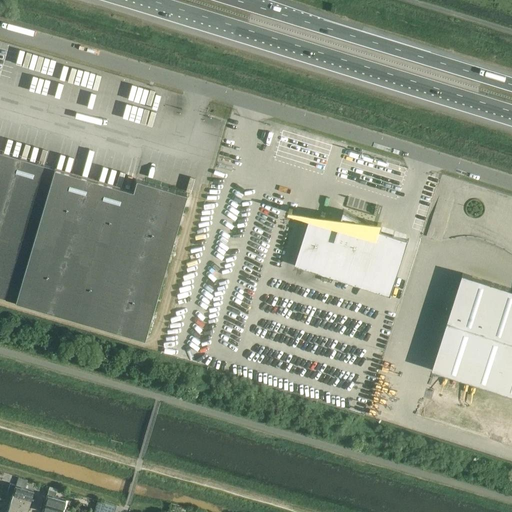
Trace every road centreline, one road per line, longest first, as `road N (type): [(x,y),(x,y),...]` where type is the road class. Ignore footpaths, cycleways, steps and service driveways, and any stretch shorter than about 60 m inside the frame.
road 1 (unclassified): [(511,183),(0,30)]
road 2 (motorway): [(149,0),(511,112)]
road 3 (motorway): [(511,86),(233,0)]
